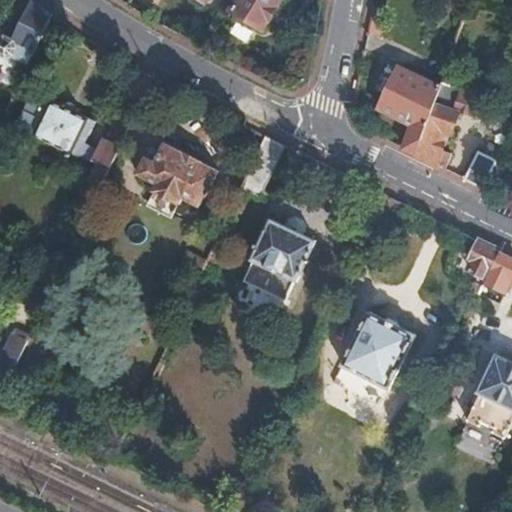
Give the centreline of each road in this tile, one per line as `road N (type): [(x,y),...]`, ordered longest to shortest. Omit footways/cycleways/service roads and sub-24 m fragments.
road 1 (residential): [(70,0),(329,133)]
road 2 (residential): [(329,133),(511,223)]
road 3 (residential): [(329,133),(352,0)]
